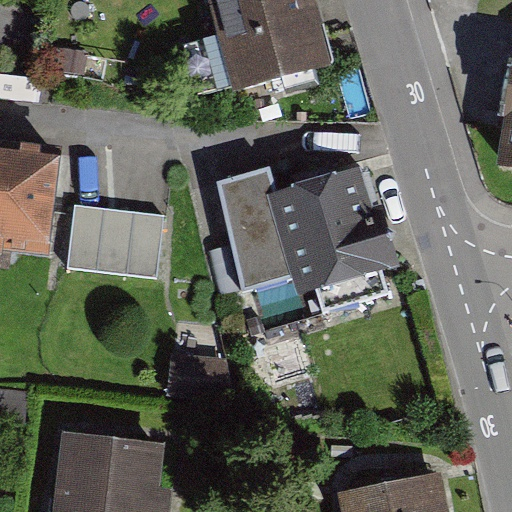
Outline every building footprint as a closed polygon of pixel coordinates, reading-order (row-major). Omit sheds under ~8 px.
[(302,0),(198,0),(228,99),(324,71),(302,0)] [(511,60),(499,58),(487,123),(502,126),(493,174),(511,177),(511,60)] [(50,159),(0,154),(0,257),(41,261),(50,159)] [(364,170),(269,201),(301,302),(396,271),(364,170)] [(261,176),(211,191),(245,298),(294,283),(269,201),(261,176)] [(169,219),(82,213),(78,275),(165,282),(169,219)] [(235,364),(177,360),(175,404),(232,407),(235,364)] [(162,448),(59,439),(52,511),(169,511),(171,496),(158,495),(162,448)] [(452,511),(445,477),(338,498),(341,511),(452,511)]
